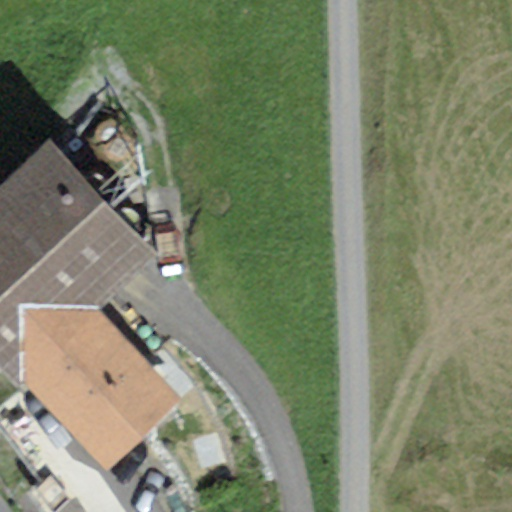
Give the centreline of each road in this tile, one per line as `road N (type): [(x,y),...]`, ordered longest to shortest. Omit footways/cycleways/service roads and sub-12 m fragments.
road 1 (unclassified): [(341,0),(354,511)]
road 2 (track): [(150,281),(219,338),(249,375),(288,456),(300,511)]
